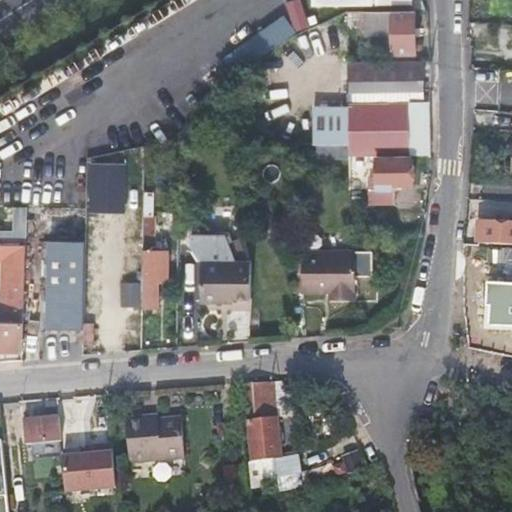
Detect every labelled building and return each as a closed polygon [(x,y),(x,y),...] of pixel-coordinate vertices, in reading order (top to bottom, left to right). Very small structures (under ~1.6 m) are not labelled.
[(413,12),(347,12),(347,24),(364,25),(365,42),(392,42),(392,54),(414,53),(413,12)] [(348,62),(348,105),(406,105),(421,105),(420,62),(348,62)] [(406,105),(348,105),(349,155),(357,155),(406,155),(406,105)] [(347,160),(347,145),(317,145),(317,161),(347,160)] [(357,155),(349,155),(349,182),(358,182),(357,155)] [(408,157),(376,158),(376,189),(369,189),(369,205),(395,204),(395,190),(391,190),(391,186),(408,186),(408,180),(413,175),(413,167),(408,162),(408,157)] [(511,227),(475,226),(474,245),(511,246),(511,227)] [(151,229),(141,228),(140,310),(156,310),(156,277),(164,277),(164,253),(151,253),(151,229)] [(0,243),(27,244),(27,231),(0,230),(0,243)] [(249,300),(249,262),(234,262),(227,245),(231,242),(228,236),(189,236),(189,245),(198,263),(198,303),(222,303),(222,299),(249,300)] [(4,321),(24,322),(26,272),(27,244),(0,243),(0,256),(7,257),(4,307),(4,321)] [(82,329),(85,244),(49,243),(47,329),(82,329)] [(325,295),(334,295),(334,302),(353,302),(352,253),(299,253),(300,295),(325,295)] [(511,284),(488,283),(485,325),(511,326),(511,284)] [(0,350),(22,351),(23,323),(0,322),(0,350)] [(263,405),(265,405),(266,405),(265,393),(261,393),(260,384),(246,386),(254,460),(276,458),(272,420),(265,420),(263,405)] [(22,401),(23,413),(58,411),(57,399),(22,401)] [(184,415),(162,418),(151,419),(150,414),(130,416),(135,460),(188,456),(184,415)] [(60,416),(24,418),(26,445),(62,443),(60,416)] [(11,511),(10,500),(4,440),(0,440),(0,511),(11,511)] [(113,450),(63,454),(66,492),(116,488),(113,450)]
